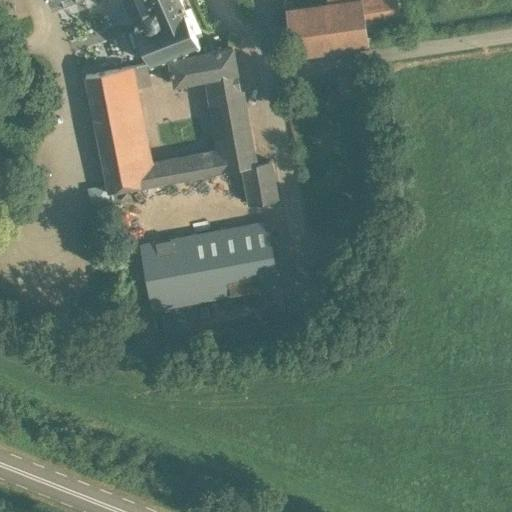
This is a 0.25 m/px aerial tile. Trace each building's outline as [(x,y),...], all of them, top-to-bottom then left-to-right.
[(199,48),(179,0),(47,0),(49,5),(63,0),(107,0),(107,1),(106,7),(107,13),(110,18),(114,22),(120,25),(126,25),(132,23),(134,27),(149,61),(199,48)] [(292,57),(368,46),(361,0),(360,0),(284,13),(292,57)] [(85,6),(71,8),(74,23),(88,21),(85,6)] [(107,55),(105,42),(89,44),(91,58),(107,55)] [(270,161),(255,164),(233,47),(170,57),(174,81),(209,76),(223,151),(149,163),(129,62),(84,72),(105,186),(105,188),(241,164),(249,205),(277,201),(270,161)] [(371,87),(369,75),(357,77),(357,75),(336,79),(340,99),(360,95),(359,88),(371,87)] [(109,210),(105,188),(105,186),(87,189),(92,213),(109,210)] [(151,310),(279,287),(267,221),(139,245),(151,310)]
